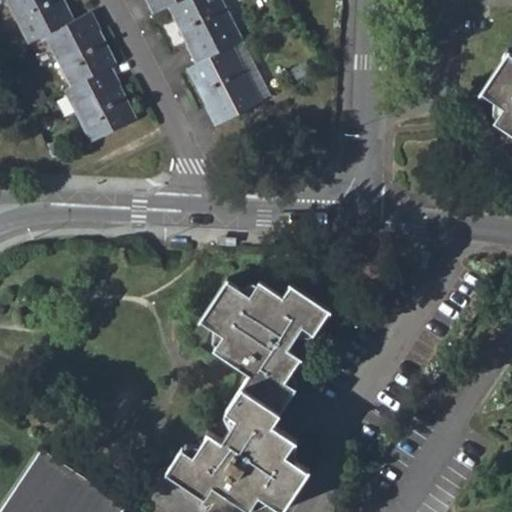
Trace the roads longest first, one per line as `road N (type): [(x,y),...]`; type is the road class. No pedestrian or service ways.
road 1 (residential): [(117,0),(187,126),(200,212)]
road 2 (residential): [(372,0),(364,149),(350,181),(319,205)]
road 3 (residential): [(200,212),(0,210)]
road 4 (residential): [(511,228),(383,220),(319,205)]
road 5 (unknown): [(366,130),(427,106),(449,86),(449,0)]
road 6 (residential): [(319,205),(291,216),(200,212)]
